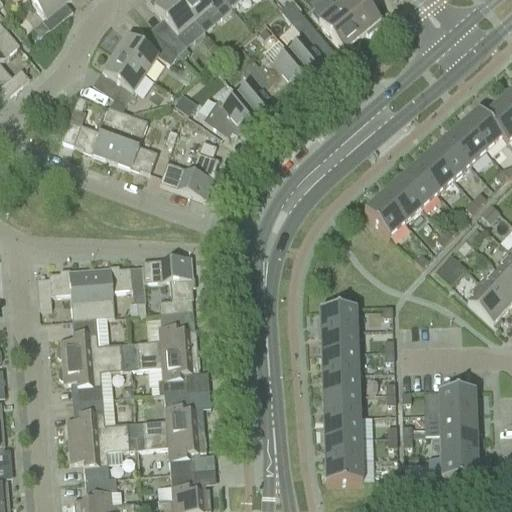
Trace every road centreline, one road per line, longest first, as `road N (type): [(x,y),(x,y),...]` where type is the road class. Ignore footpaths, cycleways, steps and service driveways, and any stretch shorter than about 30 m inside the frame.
road 1 (tertiary): [(445,39),(280,194),(263,223),(265,251)]
road 2 (tertiary): [(265,251),(326,184),(465,63)]
road 3 (residential): [(43,511),(19,242)]
road 4 (residential): [(232,244),(130,196),(33,166),(0,139)]
road 5 (residential): [(19,242),(232,244)]
road 6 (tertiary): [(265,251),(273,445)]
road 7 (residential): [(0,130),(52,86),(110,0)]
